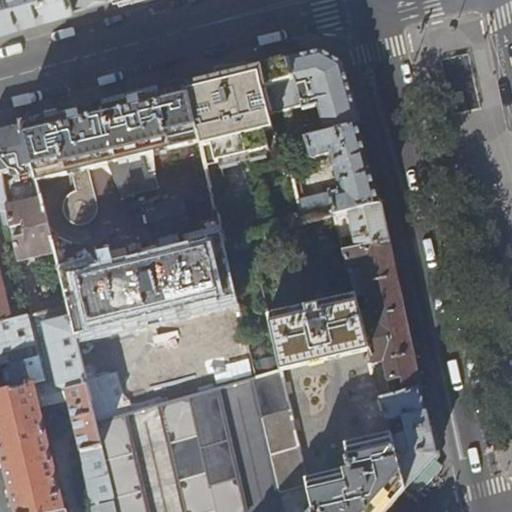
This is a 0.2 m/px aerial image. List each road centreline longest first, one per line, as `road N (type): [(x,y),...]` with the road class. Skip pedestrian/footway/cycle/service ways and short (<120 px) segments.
road 1 (primary): [(368,0),(482,511)]
road 2 (residential): [(288,0),(0,78)]
